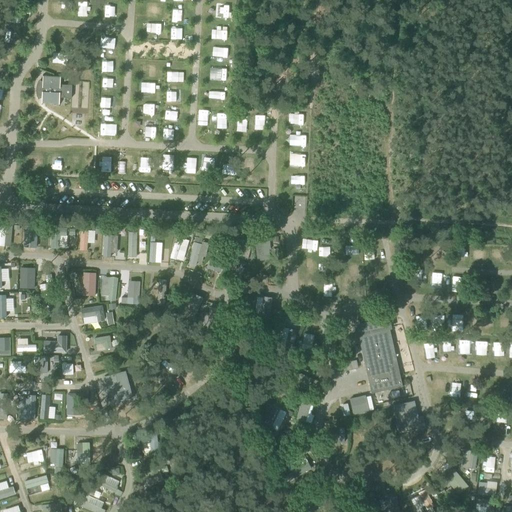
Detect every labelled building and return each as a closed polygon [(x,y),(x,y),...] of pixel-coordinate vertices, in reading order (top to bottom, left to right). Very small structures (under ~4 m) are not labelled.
[(60,33),(58,43),(67,44),(69,34),(60,33)] [(65,55),(54,55),(54,63),(65,64),(65,55)] [(225,79),(226,68),(215,67),(214,79),(225,79)] [(43,74),(41,105),(42,105),(42,103),(59,104),(59,106),(60,98),(72,99),(72,86),(60,85),(61,75),(60,75),(60,77),(43,77),(43,74)] [(113,133),(112,123),(103,123),(103,133),(113,133)] [(125,162),(135,163),(135,155),(126,154),(125,162)] [(303,183),(304,173),(294,173),(294,183),(303,183)] [(293,205),(293,196),(283,196),(283,205),(293,205)] [(0,245),(12,246),(13,226),(0,225),(0,245)] [(39,226),(25,226),(25,245),(39,246),(39,226)] [(88,243),(94,243),(95,230),(81,229),(80,250),(88,250),(88,243)] [(53,232),(51,247),(65,248),(67,233),(53,232)] [(138,232),(129,232),(128,257),(137,257),(138,232)] [(103,256),(117,256),(118,235),(103,235),(103,256)] [(185,260),(189,239),(174,237),(171,258),(185,260)] [(270,260),(269,240),(255,240),(256,261),(270,260)] [(190,261),(203,264),(208,244),(195,241),(190,261)] [(213,247),(207,268),(221,272),(227,250),(213,247)] [(364,260),(375,258),(374,249),(363,251),(364,260)] [(491,258),(500,259),(500,250),(491,249),(491,258)] [(9,266),(0,266),(0,281),(10,281),(9,266)] [(23,270),(22,285),(34,286),(34,271),(23,270)] [(83,295),(97,296),(97,272),(83,272),(83,295)] [(103,277),(103,294),(117,294),(118,277),(103,277)] [(167,293),(167,279),(159,279),(159,293),(167,293)] [(128,280),(128,297),(121,297),(121,303),(139,303),(140,281),(128,280)] [(41,300),(54,299),(53,283),(41,283),(41,300)] [(255,297),(255,308),(264,308),(265,298),(255,297)] [(81,308),(84,324),(106,320),(103,304),(81,308)] [(105,313),(109,324),(115,322),(111,311),(105,313)] [(501,330),(511,330),(511,321),(501,321),(501,330)] [(390,330),(358,337),(371,394),(403,387),(390,330)] [(313,347),(314,335),(304,334),(303,346),(313,347)] [(94,338),(97,352),(113,348),(110,335),(94,338)] [(0,354),(10,355),(11,337),(0,336),(0,354)] [(72,353),(71,337),(64,337),(65,342),(53,343),(54,361),(59,361),(59,354),(72,353)] [(18,351),(37,351),(37,344),(29,344),(29,338),(18,338),(18,351)] [(10,372),(26,371),(26,366),(21,366),(21,361),(9,361),(10,372)] [(358,369),(356,361),(348,363),(348,366),(343,367),(344,372),(358,369)] [(74,375),(74,363),(62,363),(62,374),(74,375)] [(125,371),(110,375),(113,385),(107,387),(112,404),(133,398),(125,371)] [(0,418),(8,419),(9,393),(0,393),(0,418)] [(37,418),(36,395),(24,395),(25,419),(37,418)] [(349,399),(353,415),(369,411),(365,396),(349,399)] [(298,419),(307,421),(312,403),(303,401),(298,419)] [(399,433),(414,430),(412,419),(418,418),(414,401),(393,406),(399,433)] [(280,409),(275,424),(282,426),(286,411),(280,409)] [(91,463),(91,442),(76,443),(77,460),(83,460),(83,464),(91,463)] [(111,463),(110,443),(98,443),(99,464),(111,463)] [(486,471),(498,473),(502,451),(490,449),(486,471)] [(28,450),(20,452),(23,462),(42,457),(41,452),(29,455),(28,450)] [(465,468),(477,468),(477,451),(466,450),(465,468)] [(40,485),(42,491),(50,489),(47,476),(24,481),(26,488),(40,485)] [(456,482),(460,490),(467,486),(463,478),(456,482)] [(15,486),(9,487),(8,481),(0,482),(0,497),(16,495),(15,486)] [(477,494),(496,494),(496,483),(478,483),(477,494)] [(420,493),(421,496),(415,499),(421,511),(435,506),(427,489),(420,493)] [(94,511),(105,511),(107,510),(102,508),(103,504),(84,495),(79,505),(94,511)] [(475,511),(493,511),(494,500),(476,499),(475,511)] [(42,504),(42,511),(62,511),(62,503),(42,504)]
